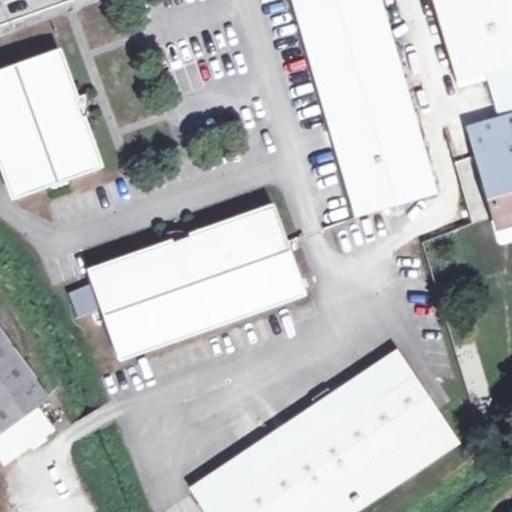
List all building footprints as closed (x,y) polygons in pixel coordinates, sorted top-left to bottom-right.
[(380,0),(290,0),(355,215),(389,205),(401,201),(436,191),(380,0)] [(511,0),(434,0),(457,78),(486,69),(488,75),(500,119),(469,128),(497,227),(511,222),(511,0)] [(55,52),(0,72),(0,161),(14,200),(98,169),(78,115),(73,101),(55,52)] [(486,69),(457,78),(459,84),(488,75),(486,69)] [(82,99),(73,101),(78,115),(82,99)] [(401,201),(389,205),(391,214),(403,211),(401,201)] [(171,245),(87,274),(118,357),(303,292),(273,209),(190,238),(171,245)] [(167,233),(171,245),(190,238),(167,233)] [(0,369),(18,357),(0,331),(0,369)] [(396,353),(198,487),(214,511),(341,511),(453,438),(396,353)] [(34,379),(18,357),(0,369),(0,430),(18,418),(6,398),(34,379)] [(34,379),(6,398),(18,418),(0,430),(0,455),(5,464),(53,431),(36,405),(47,397),(34,379)]
